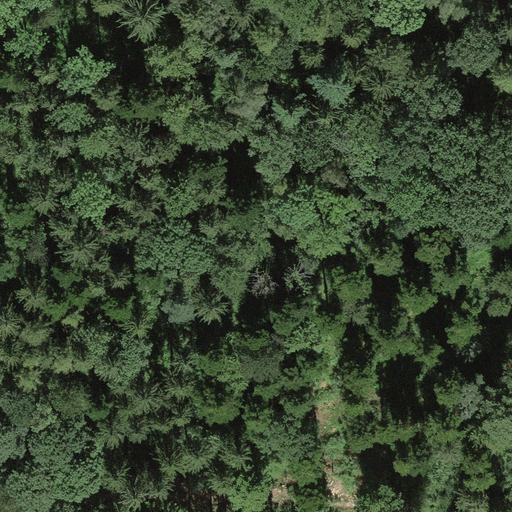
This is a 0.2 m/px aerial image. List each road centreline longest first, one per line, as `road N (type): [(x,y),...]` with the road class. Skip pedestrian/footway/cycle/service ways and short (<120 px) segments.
road 1 (track): [(0,344),(194,351),(261,342),(433,283),(511,242)]
road 2 (track): [(330,511),(201,495),(75,511)]
road 3 (track): [(422,0),(257,58)]
